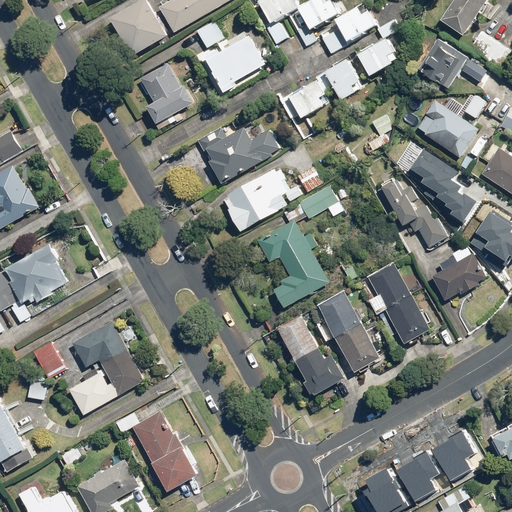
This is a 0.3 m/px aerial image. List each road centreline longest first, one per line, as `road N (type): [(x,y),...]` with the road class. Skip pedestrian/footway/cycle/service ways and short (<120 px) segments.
road 1 (tertiary): [(312,462),(511,343)]
road 2 (unclassified): [(264,470),(153,284)]
road 3 (unclassified): [(189,263),(292,451)]
road 4 (unclassified): [(153,284),(50,103)]
road 5 (unclassified): [(87,82),(189,263)]
